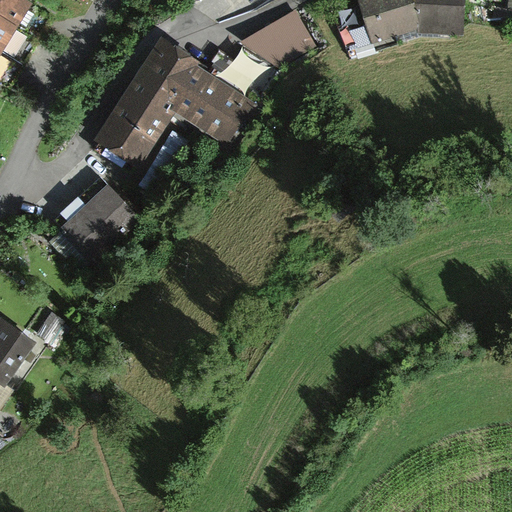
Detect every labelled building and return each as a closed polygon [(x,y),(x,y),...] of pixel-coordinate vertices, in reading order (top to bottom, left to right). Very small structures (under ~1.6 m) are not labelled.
[(0,0),(0,50),(30,5),(21,0),(0,0)] [(453,36),(453,0),(369,0),(348,8),(360,52),(410,34),(453,36)] [(222,52),(214,65),(262,95),(277,70),(316,47),(295,13),(242,44),(246,51),(238,62),(222,52)] [(511,32),(511,18),(493,17),(492,30),(511,32)] [(222,140),(244,103),(158,52),(107,137),(139,156),(167,108),(222,140)] [(133,221),(104,191),(57,238),(86,267),(133,221)] [(0,382),(24,342),(0,327),(0,382)]
